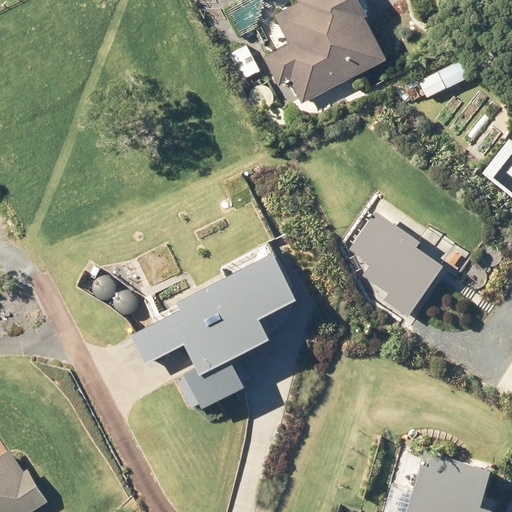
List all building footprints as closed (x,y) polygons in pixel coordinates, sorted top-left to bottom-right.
[(271,16),(286,45),(260,58),(275,88),(287,81),(299,104),(381,62),(359,19),(361,18),(351,0),(292,0),(295,4),(271,16)] [(244,46),(228,55),(242,80),(258,71),(244,46)] [(511,130),(479,171),(511,198),(511,130)] [(447,269),(416,246),(419,242),(375,210),(349,246),(372,263),(363,275),(390,294),(385,300),(410,319),(447,269)] [(36,225),(30,230),(36,236),(42,231),(36,225)] [(175,302),(126,330),(142,358),(178,337),(191,360),(177,368),(180,373),(172,378),(186,403),(194,398),(197,403),(239,379),(222,350),(261,328),(250,310),(289,288),(263,244),(172,296),(175,302)] [(175,352),(138,373),(145,386),(182,364),(175,352)] [(0,511),(21,511),(43,498),(22,466),(19,468),(4,446),(0,448),(0,511)] [(479,511),(480,511),(469,509),(478,472),(419,455),(403,511),(479,511)]
